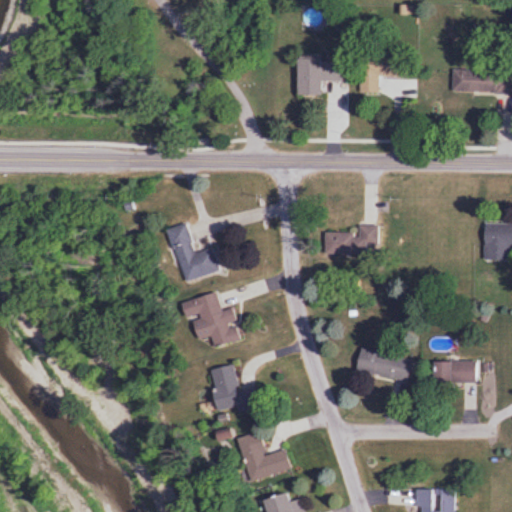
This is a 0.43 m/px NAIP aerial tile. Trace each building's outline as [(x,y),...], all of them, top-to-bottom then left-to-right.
[(359,52),(360,92),(379,92),(379,75),(407,75),(407,51),(359,52)] [(294,58),(294,95),(319,95),(320,81),(342,82),(342,59),(294,58)] [(509,93),(509,70),(451,70),(451,93),(509,93)] [(184,283),(218,271),(211,248),(195,253),(185,223),(166,230),(184,283)] [(511,223),(482,224),(483,261),(509,261),(509,247),(511,246),(511,223)] [(365,232),(324,232),(324,254),(365,254),(365,232)] [(183,302),(194,342),(210,337),(212,347),(239,339),(231,308),(221,311),(217,293),(183,302)] [(354,371),(407,382),(411,360),(358,349),(354,371)] [(476,384),(476,362),(432,362),(432,384),(476,384)] [(238,391),(233,365),(208,370),(216,413),(253,406),(249,389),(238,391)] [(236,438),(248,481),(290,470),(284,449),(265,455),(258,432),(236,438)] [(416,489),(416,511),(453,511),(454,489),(416,489)] [(304,511),(301,498),(290,501),(288,492),(261,499),(264,511),(304,511)]
